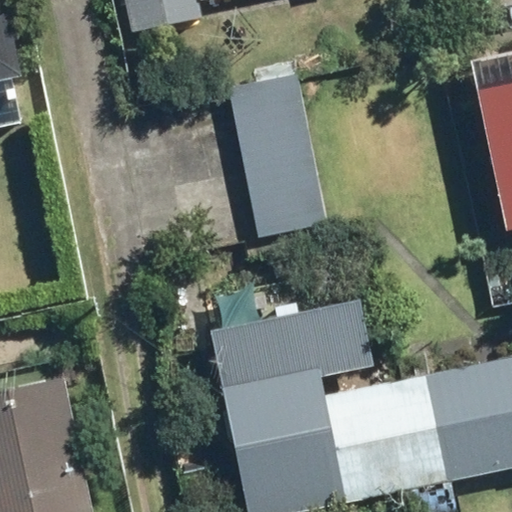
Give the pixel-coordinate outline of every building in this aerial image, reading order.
[(0,0),(0,73),(19,71),(6,0),(0,0)] [(224,88),(254,236),(325,222),(296,74),(224,88)] [(511,80),(478,88),(510,235),(511,234),(511,80)] [(211,330),(248,511),(299,511),(511,468),(511,356),(328,394),(324,375),(375,364),(361,299),(211,330)] [(0,511),(90,511),(62,379),(0,391),(0,511)]
